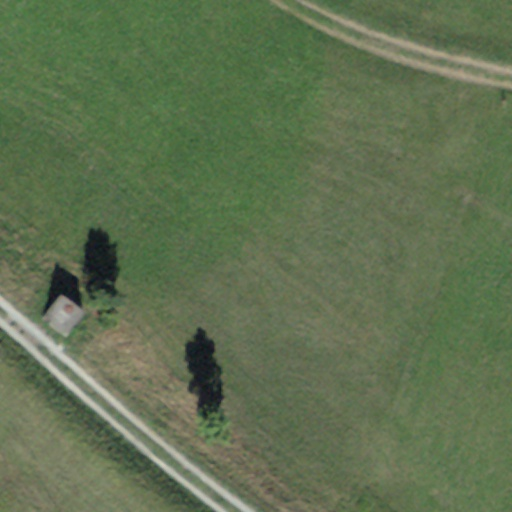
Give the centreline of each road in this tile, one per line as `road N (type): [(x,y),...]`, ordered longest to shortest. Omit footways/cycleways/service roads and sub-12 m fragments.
road 1 (track): [(228,511),(0,314)]
road 2 (track): [(511,90),(326,31),(275,0)]
